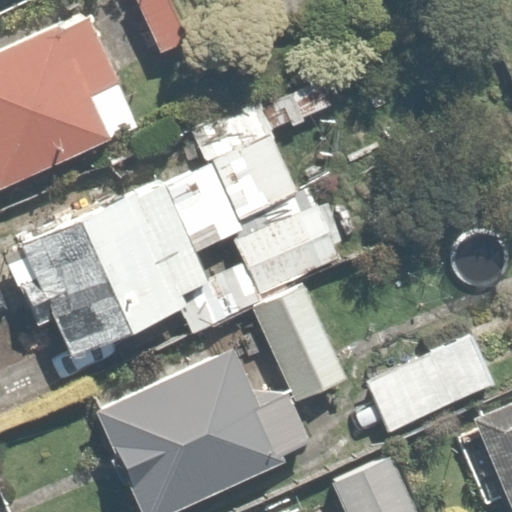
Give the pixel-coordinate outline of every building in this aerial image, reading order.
[(172,0),(120,0),(152,67),(195,47),(172,0)] [(0,163),(116,108),(66,5),(0,36),(0,163)] [(183,310),(192,331),(347,265),(313,187),(298,193),(261,107),(201,133),(215,167),(27,248),(75,356),(183,310)] [(347,379),(303,286),(252,307),(297,403),(347,379)] [(472,332),(367,380),(392,434),(496,387),(472,332)] [(235,349),(97,412),(142,511),(181,511),(288,463),(284,455),(311,442),(288,391),(254,391),(235,349)] [(475,429),(438,445),(459,493),(495,478),(509,511),(511,511),(511,395),(468,414),(475,429)] [(403,511),(379,457),(314,486),(325,511),(403,511)]
